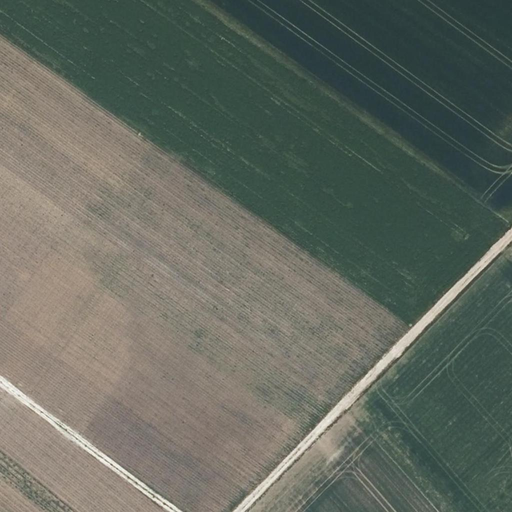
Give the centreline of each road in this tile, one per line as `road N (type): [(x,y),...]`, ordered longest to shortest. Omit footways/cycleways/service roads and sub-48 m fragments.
road 1 (track): [(511,233),(242,511)]
road 2 (track): [(0,379),(178,511)]
